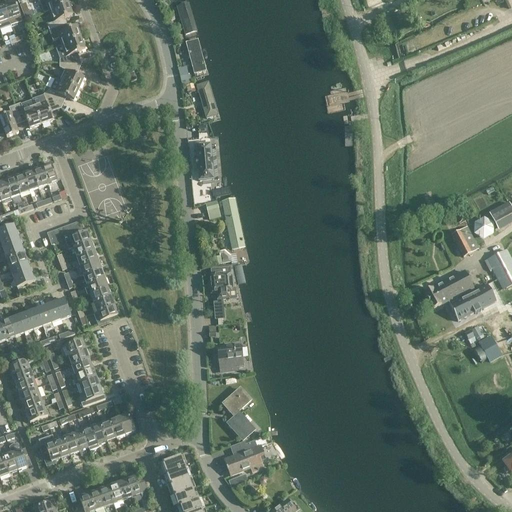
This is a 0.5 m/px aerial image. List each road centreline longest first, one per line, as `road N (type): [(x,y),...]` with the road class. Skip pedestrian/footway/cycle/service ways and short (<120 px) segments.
road 1 (unclassified): [(510,511),(451,450),(382,280),(375,153),(343,0)]
road 2 (residential): [(201,432),(174,99)]
road 3 (residential): [(0,502),(143,453)]
road 4 (residential): [(101,125),(113,91),(80,0)]
road 5 (residential): [(156,447),(108,325)]
road 6 (residential): [(29,231),(79,213),(54,142)]
